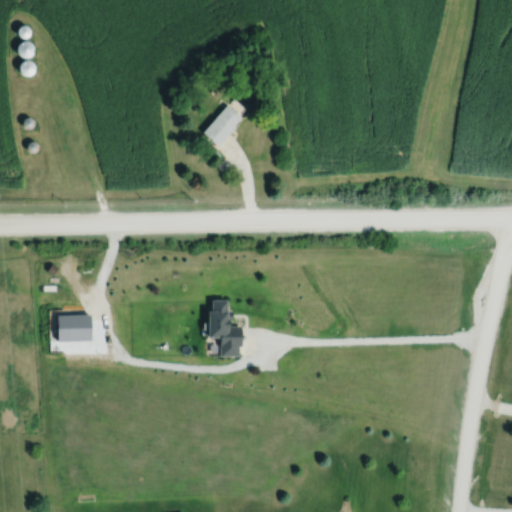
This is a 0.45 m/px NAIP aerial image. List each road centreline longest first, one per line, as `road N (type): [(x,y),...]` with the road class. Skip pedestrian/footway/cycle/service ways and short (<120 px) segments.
road 1 (residential): [(0,222),(511,217)]
road 2 (residential): [(511,227),(483,345),(458,511)]
